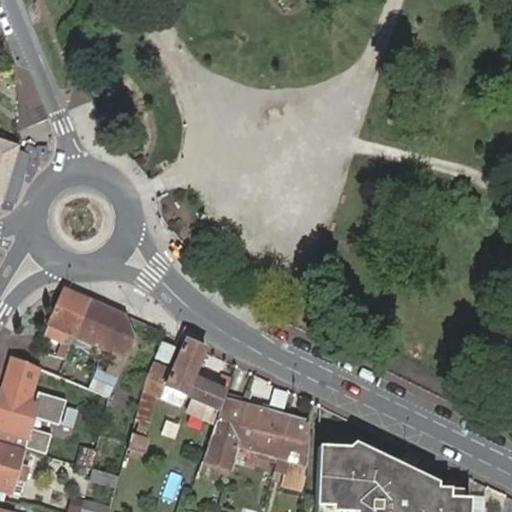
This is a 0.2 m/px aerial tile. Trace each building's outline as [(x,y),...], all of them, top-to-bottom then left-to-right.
[(0,200),(0,201),(18,144),(0,138),(0,200)] [(92,302),(66,290),(49,327),(76,340),(92,302)] [(128,319),(92,302),(76,340),(115,358),(128,319)] [(137,346),(128,319),(115,358),(116,358),(130,365),(137,346)] [(178,348),(166,343),(158,361),(171,366),(178,348)] [(206,354),(186,345),(175,373),(156,366),(137,434),(147,436),(160,400),(184,411),(188,399),(195,402),(190,413),(219,425),(226,402),(229,396),(195,381),(206,354)] [(63,347),(56,363),(63,366),(71,351),(63,347)] [(117,401),(130,365),(116,358),(109,374),(99,372),(92,392),(117,401)] [(4,392),(0,403),(0,443),(25,451),(46,457),(52,439),(31,432),(35,421),(62,430),(69,405),(41,397),(39,404),(4,392)] [(233,472),(239,450),(252,409),(226,402),(219,425),(206,465),(220,469),(233,472)] [(239,450),(308,469),(310,425),(252,409),(239,450)] [(94,438),(100,420),(78,413),(74,430),(94,438)] [(136,439),(132,455),(147,458),(151,444),(136,439)] [(344,449),(318,448),(316,507),(330,508),(329,511),(441,511),(443,491),(436,491),(436,487),(420,486),(411,485),(411,488),(393,486),(393,479),(351,445),(344,449)] [(0,490),(3,491),(12,493),(15,480),(26,483),(29,472),(19,468),(23,455),(0,447),(0,490)] [(124,481),(94,472),(92,482),(121,491),(124,481)] [(23,497),(26,483),(15,480),(12,493),(23,497)] [(450,492),(443,491),(441,511),(470,511),(471,503),(450,501),(450,492)] [(471,503),(470,511),(485,511),(486,501),(471,499),(471,503)] [(89,511),(91,507),(76,503),(73,511),(89,511)]
